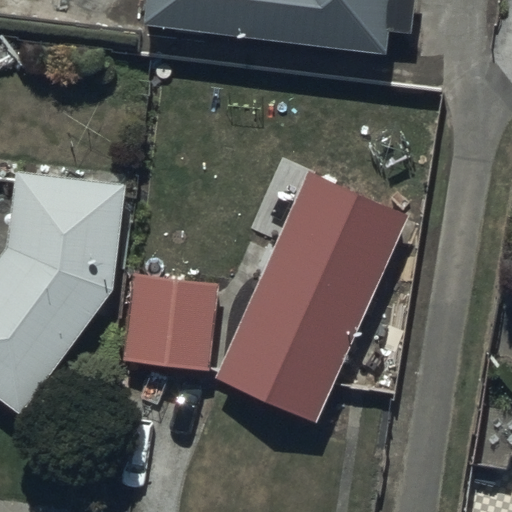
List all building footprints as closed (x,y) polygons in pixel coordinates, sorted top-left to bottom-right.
[(145,0),(143,18),(384,45),(387,21),(407,23),(409,0),(145,0)] [(205,65),(164,62),(151,178),(201,182),(207,109),(243,112),(245,87),(204,84),(205,65)] [(407,204),(305,161),(215,366),(316,410),(407,204)] [(5,240),(0,245),(0,390),(19,405),(114,279),(123,177),(14,164),(5,240)] [(208,361),(214,274),(132,267),(125,355),(208,361)]
